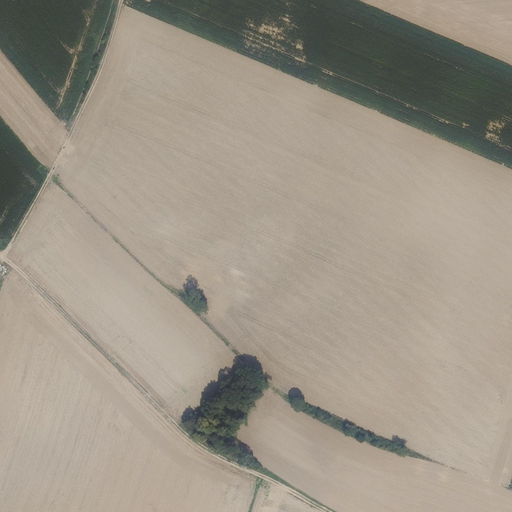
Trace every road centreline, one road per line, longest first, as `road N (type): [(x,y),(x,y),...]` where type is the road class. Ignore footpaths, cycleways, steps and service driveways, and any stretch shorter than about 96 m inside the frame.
road 1 (track): [(0,256),(188,426),(346,511)]
road 2 (track): [(121,0),(106,53),(0,269)]
